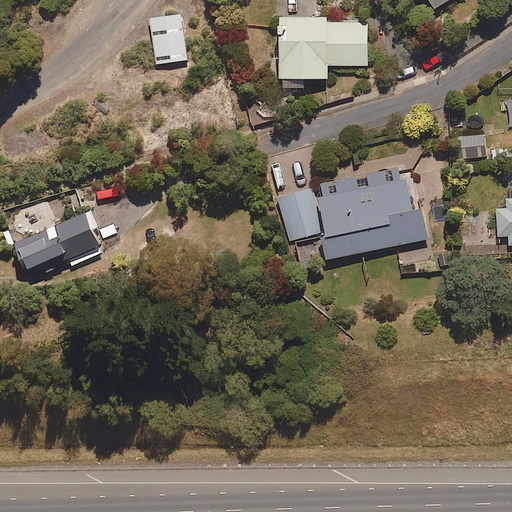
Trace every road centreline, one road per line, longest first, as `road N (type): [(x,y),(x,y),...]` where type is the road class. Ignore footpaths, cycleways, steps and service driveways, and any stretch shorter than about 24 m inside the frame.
road 1 (motorway): [(241,511),(511,503)]
road 2 (motorway): [(0,494),(118,496),(241,511)]
